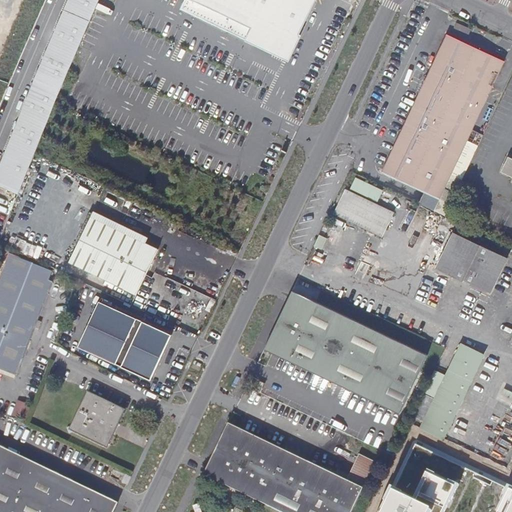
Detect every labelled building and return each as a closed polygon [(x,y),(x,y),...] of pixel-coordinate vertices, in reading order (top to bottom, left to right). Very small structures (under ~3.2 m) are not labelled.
[(70,0),(0,168),(0,182),(20,191),(36,153),(57,103),(80,46),(99,2),(99,0),(70,0)] [(315,0),(186,0),(182,9),(246,40),(252,27),(280,40),(279,43),(291,49),(299,34),(302,27),(315,0)] [(252,27),(246,40),(290,60),(302,35),(299,34),(291,49),(279,43),(280,40),(252,27)] [(449,35),(384,172),(428,192),(422,205),(446,216),(479,146),(469,141),(506,62),(449,35)] [(474,130),(469,141),(479,146),(484,135),(474,130)] [(511,157),(509,156),(502,172),(511,176),(511,157)] [(102,187),(84,178),(81,185),(98,194),(102,187)] [(399,203),(353,180),(336,213),(383,236),(399,203)] [(92,216),(146,242),(148,238),(94,212),(92,216)] [(69,262),(75,265),(86,270),(137,294),(159,249),(146,242),(92,216),(69,262)] [(508,260),(454,234),(437,270),(490,296),(508,260)] [(315,246),(323,249),(328,238),(320,235),(315,246)] [(0,277),(0,368),(18,375),(36,328),(39,329),(42,322),(39,320),(53,282),(49,280),(52,270),(32,263),(28,272),(6,263),(0,277)] [(86,270),(75,265),(74,268),(85,273),(86,270)] [(278,321),(265,348),(400,413),(427,355),(293,291),(278,321)] [(78,346),(150,381),(172,336),(100,301),(78,346)] [(421,426),(445,438),(484,355),(461,344),(421,426)] [(109,446),(123,415),(122,409),(91,395),(85,397),(70,427),(72,433),(103,448),(109,446)] [(13,414),(26,418),(31,404),(18,399),(13,414)] [(347,480),(229,423),(204,474),(281,511),(352,511),(377,462),(367,457),(354,483),(347,480)] [(114,511),(117,506),(88,492),(89,489),(64,477),(63,480),(19,459),(20,456),(0,446),(0,511),(114,511)] [(359,454),(347,480),(354,483),(367,457),(359,454)] [(64,477),(20,456),(19,459),(63,480),(64,477)] [(121,483),(127,486),(131,478),(125,476),(121,483)] [(119,503),(89,489),(88,492),(117,506),(119,503)]
